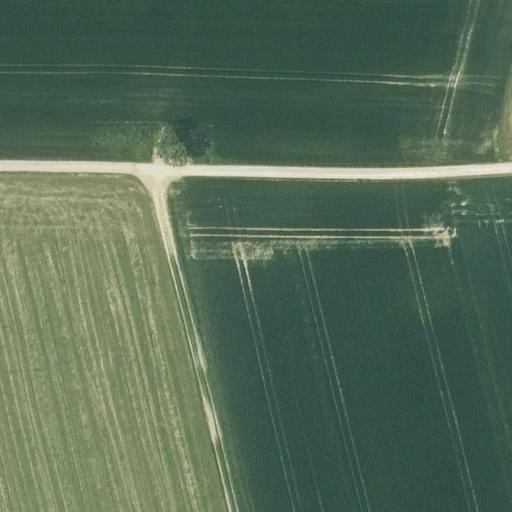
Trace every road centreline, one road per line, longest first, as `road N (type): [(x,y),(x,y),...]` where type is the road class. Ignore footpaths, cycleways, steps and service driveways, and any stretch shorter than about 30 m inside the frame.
road 1 (track): [(0,167),(390,174),(511,167)]
road 2 (track): [(226,511),(137,170)]
